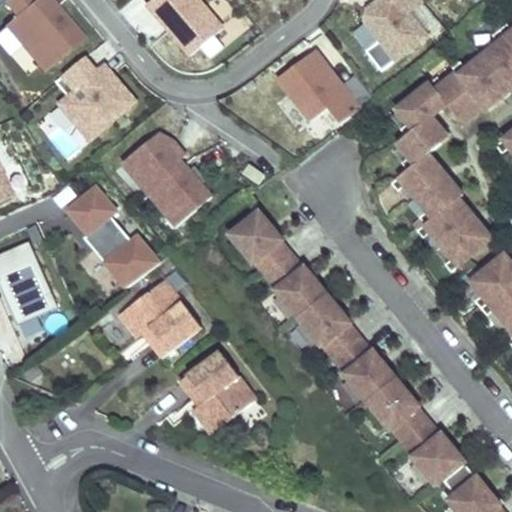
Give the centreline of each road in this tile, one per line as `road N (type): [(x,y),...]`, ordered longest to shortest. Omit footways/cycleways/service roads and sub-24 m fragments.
road 1 (residential): [(511,433),(360,258),(327,169)]
road 2 (residential): [(88,0),(155,75),(184,87),(235,75),(322,0)]
road 3 (residential): [(33,476),(95,447),(271,511)]
